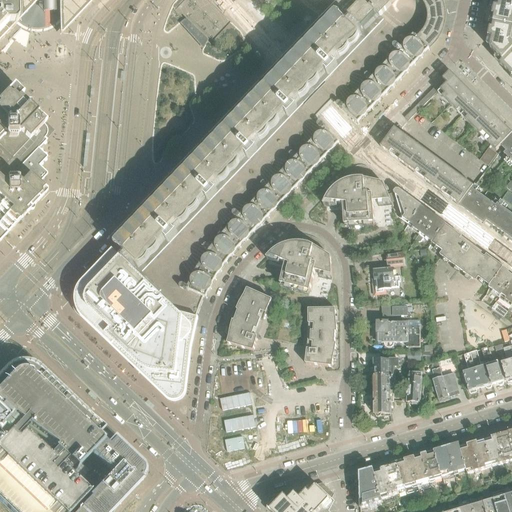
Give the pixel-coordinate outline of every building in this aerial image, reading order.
[(0,0),(0,41),(12,28),(17,24),(38,2),(38,1),(44,0),(44,2),(45,3),(46,4),(47,5),(49,5),(50,5),(51,4),(52,3),(53,2),(53,0),(59,0),(60,25),(60,36),(94,0),(0,0)] [(180,313),(192,317),(192,316),(196,306),(199,296),(204,298),(207,299),(213,287),(219,277),(225,267),(233,258),(240,249),(242,247),(340,145),(315,120),(322,112),(328,106),(333,101),(356,123),(359,126),(430,51),(435,44),(437,42),(440,37),(442,32),(443,26),(444,20),(443,15),(442,9),(440,4),(438,0),(312,0),(312,1),(316,4),(319,0),(347,0),(351,3),(299,57),(297,59),(293,63),(292,65),(286,71),(278,79),(272,86),(174,188),(118,247),(119,248),(115,253),(178,313),(180,313)] [(511,76),(511,4),(501,2),(499,10),(495,9),(492,25),(496,26),(495,31),(491,30),(489,39),(493,40),(491,50),(503,62),(500,65),(511,76)] [(209,39),(186,17),(179,23),(184,29),(189,35),(195,40),(203,46),(209,39)] [(450,106),(467,89),(450,73),(405,119),(408,122),(437,93),(439,95),(441,92),(445,96),(442,98),(450,106)] [(39,166),(40,166),(41,167),(42,166),(43,165),(43,164),(43,163),(43,162),(45,163),(46,162),(47,161),(47,160),(46,159),(47,158),(47,157),(46,157),(47,155),(47,154),(46,153),(44,153),(43,153),(42,153),(43,152),(43,150),(42,149),(40,149),(39,150),(39,149),(43,145),(44,146),(45,145),(46,144),(47,143),(46,142),(47,141),(44,138),(43,127),(46,124),(46,123),(45,122),(46,121),(45,120),(44,119),(43,119),(42,119),(41,119),(42,117),(41,116),(40,115),(39,115),(38,115),(36,114),(37,113),(37,111),(36,110),(34,110),(33,111),(32,110),(33,110),(33,109),(33,108),(32,107),(30,107),(29,107),(11,89),(0,100),(0,242),(46,194),(46,190),(39,184),(47,176),(47,174),(39,166)] [(474,129),(490,112),(467,89),(450,106),(458,114),(461,111),(469,119),(466,121),(474,129)] [(505,127),(490,112),(474,129),(481,136),(484,134),(491,141),(505,127)] [(407,167),(414,157),(407,151),(413,143),(395,129),(381,148),(407,167)] [(504,155),(508,158),(511,154),(511,136),(502,147),(503,149),(506,153),(504,155)] [(489,148),(480,161),(488,167),(498,155),(489,148)] [(432,186),(440,175),(433,170),(439,162),(434,158),(427,166),(414,157),(407,167),(432,186)] [(499,176),(495,173),(494,172),(490,176),(495,181),(499,176)] [(460,206),(474,187),(473,187),(467,195),(459,190),(466,181),(459,176),(453,185),(440,175),(432,186),(460,206)] [(391,203),(388,195),(383,184),(358,178),(358,179),(359,179),(359,183),(354,183),(354,182),(354,181),(348,182),(343,185),(339,188),(337,188),(333,192),(330,197),(327,201),(324,207),(325,207),(326,207),(327,211),(344,210),(345,227),(346,227),(346,226),(374,224),(375,224),(373,203),(390,202),(390,204),(391,203)] [(476,204),(481,197),(479,195),(482,191),(475,186),(474,187),(460,206),(460,207),(475,217),(479,211),(477,209),(479,206),(476,204)] [(408,225),(421,208),(403,194),(399,191),(397,191),(395,193),(388,195),(391,203),(397,202),(403,219),(408,225)] [(487,221),(499,203),(493,199),(490,203),(481,197),(476,204),(479,206),(477,209),(479,211),(475,217),(484,224),(487,221)] [(504,220),(509,213),(505,210),(508,206),(501,201),(499,203),(487,221),(502,232),(507,226),(504,224),(506,222),(504,220)] [(431,244),(445,225),(433,216),(421,208),(408,225),(407,226),(420,235),(415,241),(418,243),(421,242),(424,238),(431,244)] [(502,232),(510,239),(511,236),(511,215),(509,213),(504,220),(506,222),(504,224),(507,226),(502,232)] [(490,287),(503,268),(492,260),(487,256),(450,229),(445,225),(431,244),(443,252),(440,256),(476,282),(479,278),(485,283),(490,287)] [(331,258),(323,253),(309,244),(308,245),(309,245),(308,249),(304,247),(304,246),(304,245),(301,245),(295,245),(290,246),(284,248),(279,250),(275,253),(271,257),(268,260),(268,261),(271,258),(286,265),(281,286),(282,286),(287,287),(309,292),(309,293),(310,293),(315,272),(331,276),(331,278),(333,278),(331,258)] [(178,313),(115,253),(114,251),(102,263),(83,283),(80,286),(78,290),(77,294),(76,299),(76,304),(77,308),(79,312),(81,316),(82,317),(84,320),(152,385),(167,399),(168,400),(171,402),(174,403),(177,402),(180,402),(182,400),(184,398),(186,395),(187,392),(191,360),(190,360),(192,349),(198,319),(192,317),(180,313),(178,313)] [(404,266),(403,254),(387,256),(388,268),(404,266)] [(489,289),(501,298),(511,283),(511,276),(509,274),(509,273),(503,268),(490,287),(489,289)] [(399,288),(399,283),(401,283),(400,278),(394,278),(394,270),(374,272),(376,284),(373,285),(375,297),(388,295),(388,289),(399,288)] [(511,283),(501,298),(511,305),(511,283)] [(258,338),(267,314),(272,301),(248,290),(245,297),(240,305),(237,311),(239,312),(235,322),(233,322),(232,328),(230,338),(228,345),(254,352),(258,338)] [(408,317),(408,308),(393,308),(393,317),(408,317)] [(336,352),(337,345),(335,345),(336,334),(337,334),(337,327),(336,317),(336,310),(309,311),(309,325),(308,350),(306,365),(333,368),(334,361),(336,352)] [(291,344),(296,319),(282,316),(276,341),(291,344)] [(409,336),(409,323),(401,323),(394,323),(392,324),(388,324),(378,324),(378,334),(378,344),(382,344),(384,344),(385,347),(388,349),(393,349),(395,346),(395,344),(409,344),(414,344),(414,336),(409,336)] [(510,341),(507,330),(502,332),(505,343),(510,341)] [(487,366),(492,386),(497,385),(499,387),(503,386),(504,383),(504,382),(502,377),(498,363),(495,364),(490,347),(482,350),(487,366)] [(511,351),(511,348),(503,350),(507,362),(501,364),(505,376),(507,382),(510,383),(511,382),(511,351)] [(491,389),(492,386),(487,366),(483,367),(478,351),(471,353),(481,389),(485,388),(488,390),(491,389)] [(433,365),(433,352),(421,353),(421,354),(421,357),(426,357),(427,365),(433,365)] [(481,389),(471,353),(464,355),(469,371),(463,373),(469,393),(481,389)] [(375,376),(394,376),(394,374),(396,374),(396,368),(399,368),(399,365),(404,365),(404,361),(374,361),(375,376)] [(16,365),(14,367),(12,370),(11,372),(0,382),(0,500),(12,511),(113,511),(116,509),(120,504),(144,479),(143,477),(144,475),(145,472),(145,470),(144,467),(142,465),(138,461),(125,449),(116,440),(115,439),(109,445),(98,435),(100,434),(102,431),(104,429),(35,372),(35,371),(33,368),(31,366),(28,364),(25,363),(22,363),(19,364),(16,365)] [(433,365),(432,370),(435,378),(432,379),(436,391),(439,401),(449,398),(447,394),(457,391),(454,383),(456,383),(454,375),(443,379),(438,363),(433,365)] [(420,404),(422,376),(409,375),(408,398),(407,405),(419,406),(419,404),(420,404)] [(375,396),(391,396),(391,394),(393,386),(396,386),(396,378),(394,378),(394,376),(375,376),(375,396)] [(391,396),(375,396),(375,415),(376,418),(378,419),(379,419),(381,418),(382,415),(391,415),(391,402),(392,402),(392,400),(391,400),(391,396)] [(511,443),(509,433),(497,437),(505,464),(511,461),(511,443)] [(492,468),(505,464),(497,437),(484,441),(492,468)] [(492,468),(484,441),(472,444),(480,471),(492,468)] [(475,473),(480,471),(472,444),(460,448),(467,471),(468,475),(475,473)] [(467,471),(460,448),(459,445),(446,449),(454,474),(467,471)] [(443,478),(454,474),(446,449),(434,452),(442,479),(443,479),(443,478)] [(442,479),(434,452),(422,456),(430,483),(442,479)] [(418,486),(430,483),(422,456),(410,459),(418,486)] [(405,490),(418,486),(410,459),(397,463),(405,490)] [(405,490),(397,463),(392,465),(391,468),(386,469),(394,497),(400,495),(399,492),(405,490)] [(395,501),(394,497),(386,469),(384,470),(374,473),(384,504),(395,501)] [(383,503),(374,473),(373,470),(360,474),(361,510),(362,510),(362,509),(383,503)] [(319,511),(329,502),(330,501),(333,495),(323,485),(295,493),(295,495),(290,501),(285,496),(271,511),(319,511)] [(496,511),(510,511),(506,496),(493,500),(496,511)] [(496,511),(493,500),(488,501),(487,497),(483,498),(484,503),(486,511),(496,511)] [(333,506),(329,502),(319,511),(327,511),(333,506)] [(486,511),(484,503),(472,506),(473,511),(486,511)]
